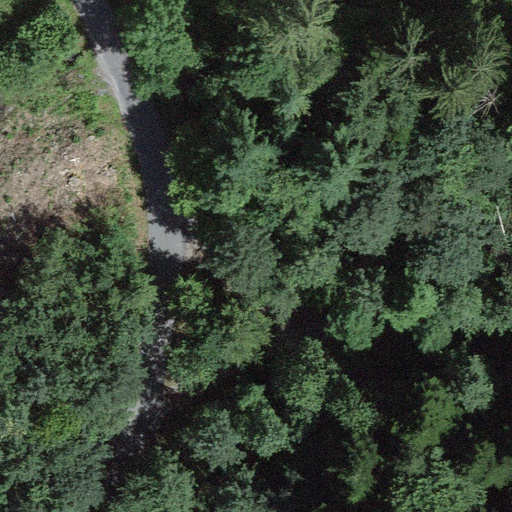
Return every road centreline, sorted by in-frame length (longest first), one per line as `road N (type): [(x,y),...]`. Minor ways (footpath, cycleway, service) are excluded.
road 1 (unclassified): [(86,0),(142,125),(168,220),(134,427),(83,511)]
road 2 (track): [(511,340),(393,320),(290,316),(168,220)]
road 3 (track): [(134,427),(290,316)]
